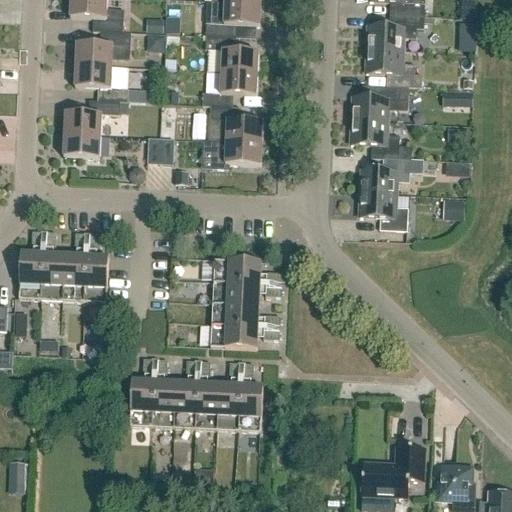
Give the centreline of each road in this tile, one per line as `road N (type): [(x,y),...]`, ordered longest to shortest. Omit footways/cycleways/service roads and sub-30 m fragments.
road 1 (residential): [(511,430),(319,243),(313,208)]
road 2 (residential): [(313,208),(28,200)]
road 3 (residential): [(313,208),(324,0)]
road 4 (residential): [(28,200),(37,0)]
